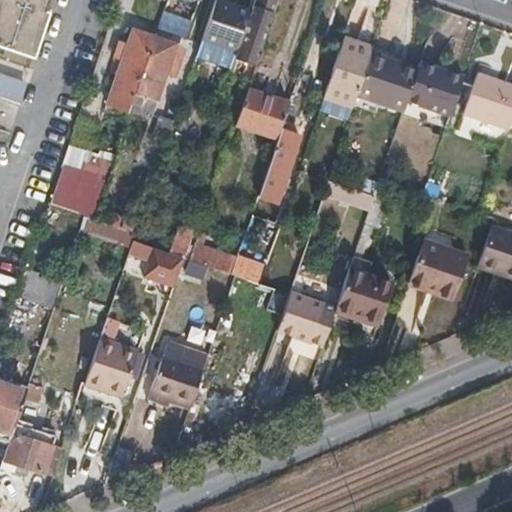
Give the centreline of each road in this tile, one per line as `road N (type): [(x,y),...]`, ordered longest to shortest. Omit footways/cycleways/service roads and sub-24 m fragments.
road 1 (residential): [(511,351),(141,511)]
road 2 (residential): [(0,200),(66,0)]
